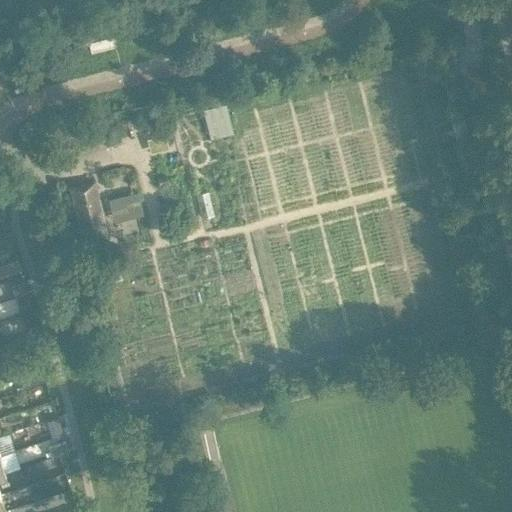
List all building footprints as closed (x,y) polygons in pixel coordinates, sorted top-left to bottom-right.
[(9,17),(0,19),(0,33),(12,30),(9,17)] [(112,36),(89,41),(91,51),(114,45),(112,36)] [(206,103),(210,134),(233,131),(229,100),(206,103)] [(164,135),(149,139),(152,149),(166,145),(164,135)] [(109,236),(95,179),(69,186),(83,242),(109,236)] [(139,188),(110,195),(116,219),(145,212),(139,188)] [(66,441),(48,447),(51,456),(60,453),(69,450),(66,441)]
